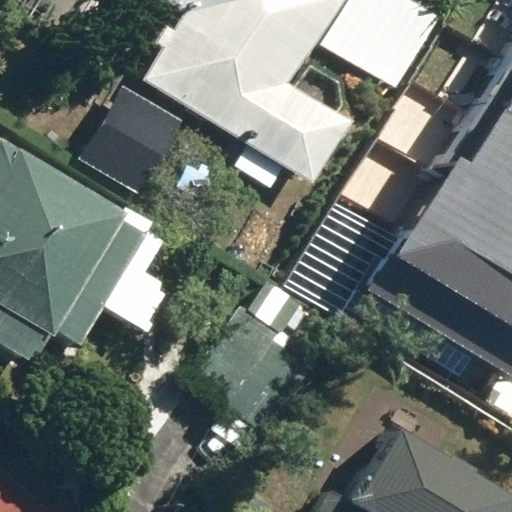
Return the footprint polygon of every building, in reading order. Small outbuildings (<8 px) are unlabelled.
[(121,90),(288,193),(328,128),(261,86),(313,0),(130,0),(163,21),(121,90)] [(422,18),(390,0),(334,0),(306,50),(379,92),(422,18)] [(511,69),(376,293),(511,375),(511,69)] [(165,131),(97,90),(56,159),(123,200),(165,131)] [(0,368),(2,370),(21,339),(53,359),(121,249),(89,229),(96,219),(0,159),(0,368)] [(302,367),(230,317),(182,386),(254,437),(302,367)] [(496,511),(359,437),(322,505),(310,499),(303,511),(496,511)] [(0,511),(20,511),(0,493),(0,511)]
